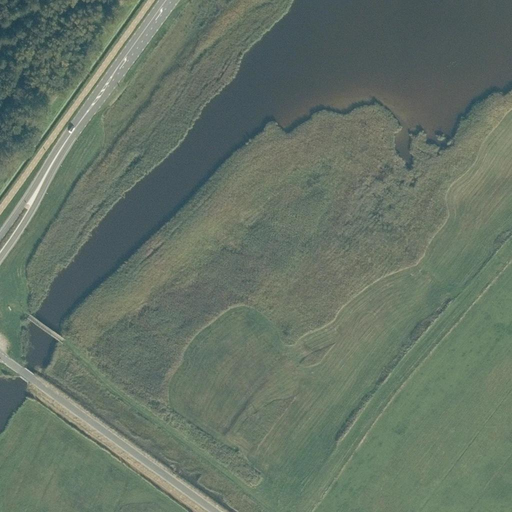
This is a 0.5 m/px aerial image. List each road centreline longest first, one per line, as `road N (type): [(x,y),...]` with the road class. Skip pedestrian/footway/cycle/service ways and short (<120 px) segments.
road 1 (tertiary): [(0,245),(167,0)]
road 2 (unclassified): [(216,511),(0,355)]
